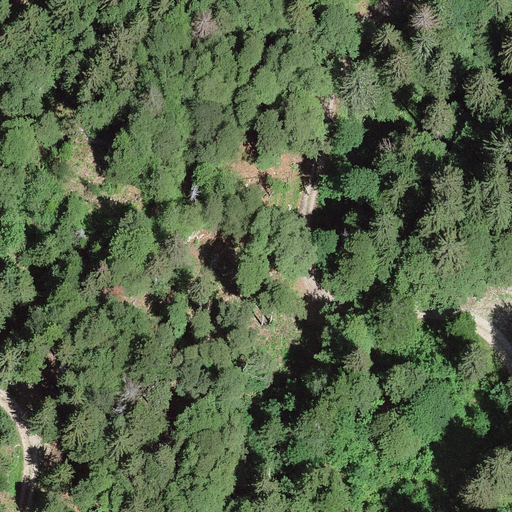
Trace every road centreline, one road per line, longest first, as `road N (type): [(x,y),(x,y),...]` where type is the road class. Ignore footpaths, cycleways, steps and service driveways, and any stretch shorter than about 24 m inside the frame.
road 1 (track): [(401,0),(350,46),(326,100),(300,226),(308,279),(336,301),(361,307),(448,305),(482,314),(511,355)]
road 2 (track): [(23,511),(28,442),(0,400)]
